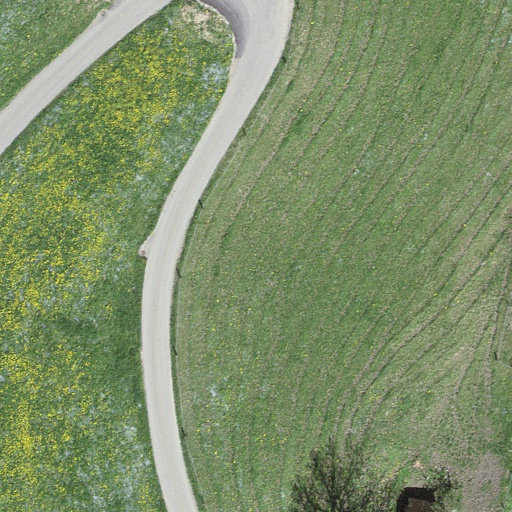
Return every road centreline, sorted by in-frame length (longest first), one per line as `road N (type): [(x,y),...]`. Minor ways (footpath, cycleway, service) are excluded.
road 1 (unclassified): [(266,0),(260,51),(162,254),(158,370),(183,511)]
road 2 (unclassified): [(0,134),(145,0)]
